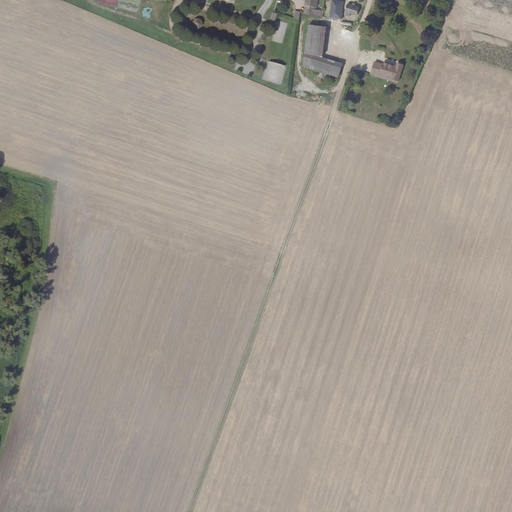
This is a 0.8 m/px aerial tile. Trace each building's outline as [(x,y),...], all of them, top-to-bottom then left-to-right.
[(305,0),(304,12),(315,14),(316,0),(305,0)] [(346,10),(351,12),(357,14),(359,6),(348,3),(346,10)] [(194,27),(199,28),(201,26),(202,23),(201,20),(197,19),(194,20),(193,24),(194,27)] [(298,65),(309,68),(312,59),(313,55),(316,24),(303,22),(298,65)] [(316,24),(313,55),(318,55),(322,25),(316,24)] [(312,59),(341,67),(342,63),(313,55),(312,59)] [(371,70),(380,74),(381,71),(399,77),(405,62),(398,59),(397,62),(384,58),(384,59),(383,59),(383,61),(375,59),(371,70)] [(309,68),(338,76),(341,67),(312,59),(309,68)] [(261,80),(281,85),(286,67),(266,62),(261,80)] [(381,71),(380,74),(398,80),(399,77),(381,71)]
